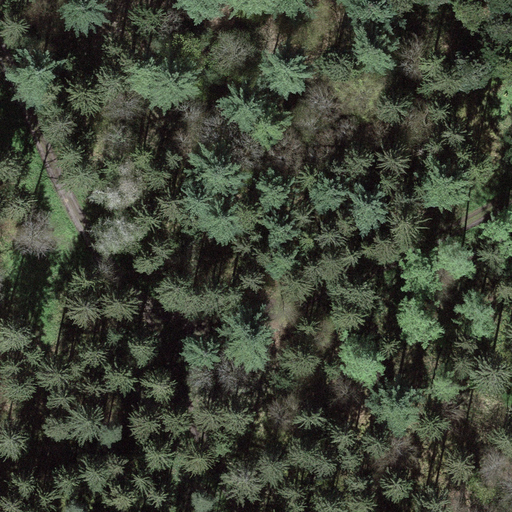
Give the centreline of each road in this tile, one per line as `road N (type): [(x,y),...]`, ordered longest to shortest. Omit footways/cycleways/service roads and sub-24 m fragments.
road 1 (track): [(0,48),(243,511)]
road 2 (track): [(154,336),(238,330),(346,287),(511,192)]
